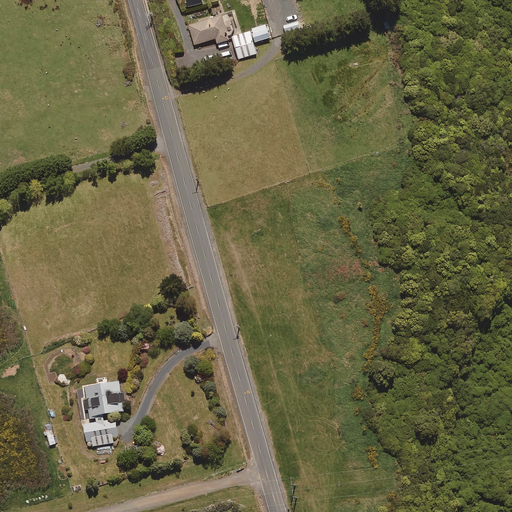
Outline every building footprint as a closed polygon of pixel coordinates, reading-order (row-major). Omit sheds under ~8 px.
[(222,14),(188,25),(194,45),(215,38),(217,45),(230,41),(222,14)] [(269,38),(265,25),(250,29),(254,42),(269,38)] [(256,54),(250,32),(231,37),(238,59),(256,54)] [(106,413),(125,410),(124,401),(126,401),(125,392),(122,392),(120,381),(85,386),(86,389),(82,389),(83,398),(80,398),(85,431),(86,431),(88,446),(115,443),(114,437),(120,436),(117,419),(107,420),(106,413)] [(57,445),(52,424),(45,426),(51,446),(57,445)]
